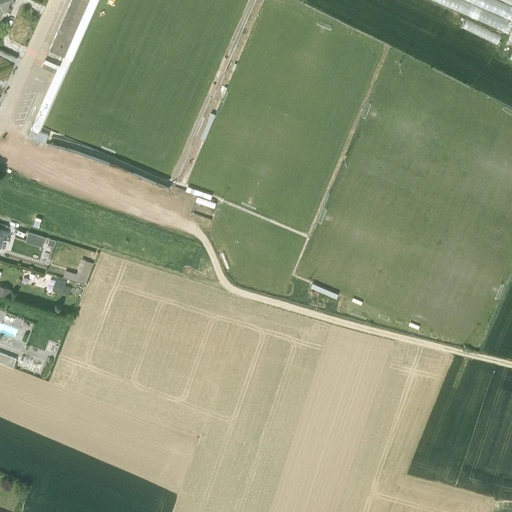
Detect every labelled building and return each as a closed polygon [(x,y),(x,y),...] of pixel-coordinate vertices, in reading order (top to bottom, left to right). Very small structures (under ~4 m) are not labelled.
[(59,58),(67,62),(93,0),(67,0),(48,43),(63,48),(59,58)] [(43,55),(65,65),(67,62),(59,58),(44,52),(43,55)] [(65,65),(43,55),(41,60),(54,66),(29,121),(31,121),(27,129),(44,136),(48,127),(40,123),(65,65)] [(209,106),(199,131),(203,133),(214,107),(209,106)] [(186,179),(185,184),(194,187),(194,186),(209,191),(211,188),(186,179)] [(196,189),(194,194),(213,201),(215,195),(196,189)] [(32,218),(38,220),(40,211),(34,209),(32,218)] [(0,221),(0,236),(2,231),(6,233),(8,224),(0,221)] [(28,224),(25,234),(41,239),(44,229),(28,224)] [(64,263),(62,270),(84,276),(91,255),(81,251),(76,266),(64,263)] [(54,274),(51,284),(61,287),(64,277),(54,274)] [(311,276),(309,280),(334,291),(336,286),(311,276)] [(0,288),(8,291),(10,282),(0,278),(0,288)] [(15,352),(0,346),(0,356),(14,362),(15,359),(13,358),(15,352)]
